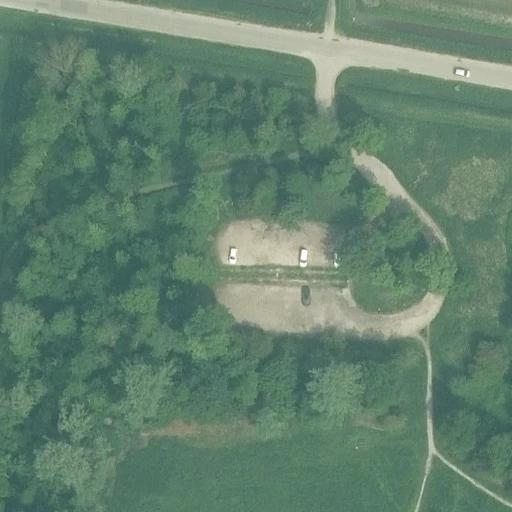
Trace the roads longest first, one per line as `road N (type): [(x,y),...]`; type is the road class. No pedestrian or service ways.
road 1 (unclassified): [(327,49),(57,0)]
road 2 (unclassified): [(511,80),(327,49)]
